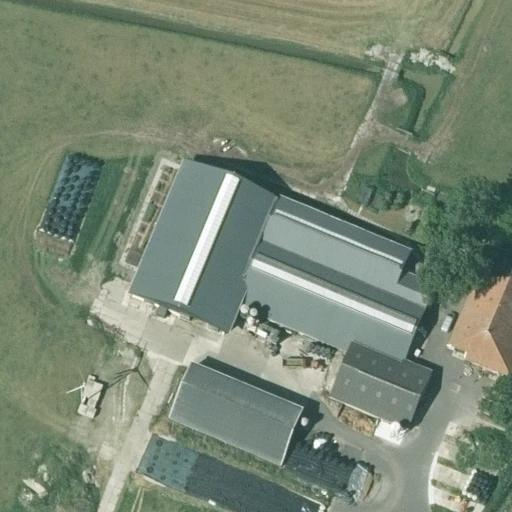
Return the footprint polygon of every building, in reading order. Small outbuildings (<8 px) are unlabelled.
[(189,163),(133,293),(223,333),(234,307),(346,356),(328,397),(406,432),(431,376),(403,364),(435,291),(403,277),(411,259),(189,163)] [(511,379),(511,260),(491,251),(478,281),(477,280),(446,350),(465,358),(463,362),(511,383),(511,379)] [(168,424),(281,467),(301,414),(188,372),(168,424)] [(501,408),(511,412),(511,387),(499,382),(490,400),(483,397),(476,413),(495,421),(501,408)] [(287,465),(349,493),(361,467),(300,438),(287,465)]
